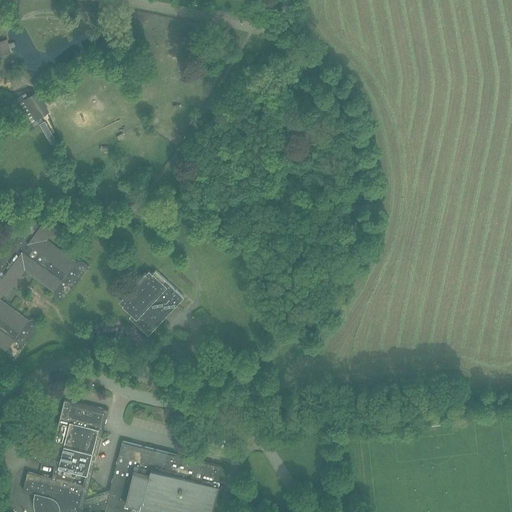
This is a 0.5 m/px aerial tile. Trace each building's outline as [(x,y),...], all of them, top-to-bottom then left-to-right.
[(35,120),(41,117),(48,113),(35,92),(23,99),(35,120)] [(34,175),(51,165),(30,127),(13,137),(34,175)] [(50,129),(39,136),(47,146),(57,139),(50,129)] [(180,131),(176,134),(182,141),(186,137),(180,131)] [(0,345),(6,350),(7,349),(9,350),(8,352),(8,354),(9,355),(8,356),(15,361),(40,323),(34,319),(33,320),(32,319),(30,320),(28,322),(28,321),(28,320),(0,299),(0,297),(2,295),(5,297),(13,286),(16,288),(24,277),(21,274),(25,269),(54,291),(55,289),(56,290),(54,292),(55,294),(55,295),(55,296),(61,301),(89,266),(82,261),(82,262),(81,261),(78,261),(77,263),(75,262),(76,261),(47,239),(50,235),(53,238),(62,226),(48,215),(40,226),(38,225),(39,224),(27,217),(21,226),(23,227),(11,242),(7,239),(0,249),(0,345)] [(175,307),(176,305),(184,297),(165,279),(164,279),(165,280),(163,282),(153,273),(152,274),(149,271),(146,274),(145,273),(123,297),(123,298),(120,301),(124,304),(123,305),(132,314),(130,316),(129,316),(148,334),(158,325),(157,324),(170,310),(166,306),(170,302),(175,307)] [(260,329),(274,311),(262,302),(262,301),(255,296),(251,301),(248,299),(238,312),(241,315),(237,320),(241,323),(246,318),(260,329)] [(210,511),(222,466),(122,441),(111,485),(113,491),(86,499),(106,418),(108,410),(64,399),(54,442),(36,437),(31,459),(55,465),(52,478),(27,472),(23,490),(37,494),(36,497),(36,499),(36,501),(36,504),(37,506),(38,509),(38,511),(39,511),(88,511),(106,507),(104,511),(210,511)]
